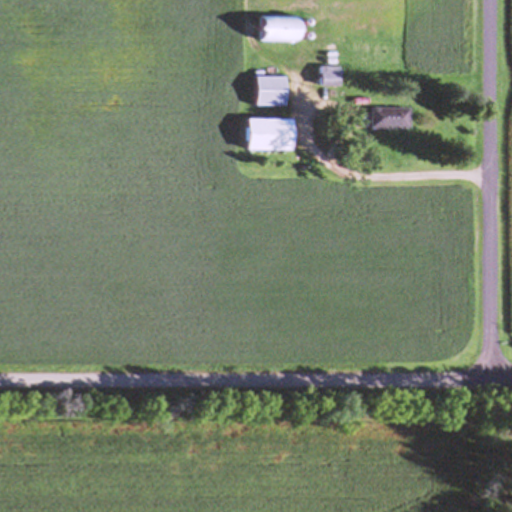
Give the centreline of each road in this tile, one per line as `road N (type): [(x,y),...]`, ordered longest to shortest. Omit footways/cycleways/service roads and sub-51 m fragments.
road 1 (residential): [(511,375),(0,376)]
road 2 (residential): [(487,375),(489,0)]
